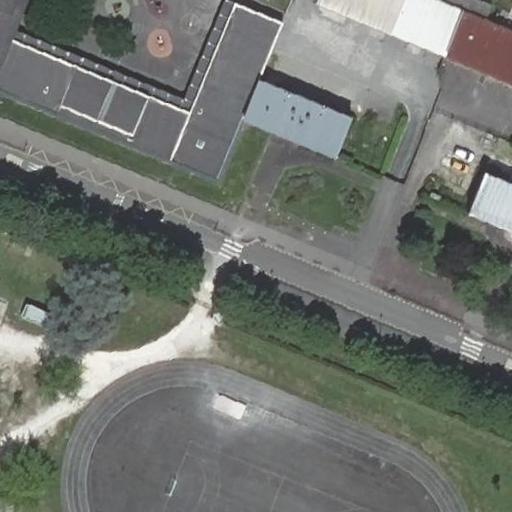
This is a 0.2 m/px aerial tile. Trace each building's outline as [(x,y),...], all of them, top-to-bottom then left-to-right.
[(0,0),(0,50),(6,36),(12,38),(27,0),(0,0)] [(319,0),(353,14),(455,56),(472,14),(451,5),(437,0),(319,0)] [(282,22),(234,2),(189,111),(12,38),(6,36),(0,50),(0,90),(217,179),(243,118),(258,79),(282,22)] [(511,28),(511,14),(507,12),(502,24),(511,28)] [(455,56),(511,79),(511,30),(484,19),(472,14),(455,56)] [(272,129),(335,155),(350,116),(313,101),(310,107),(295,100),(297,95),(258,79),(243,118),(246,118),(272,129)] [(313,101),(297,95),(295,100),(310,107),(313,101)] [(511,175),(509,182),(484,171),(468,210),(509,226),(511,227),(511,175)]
